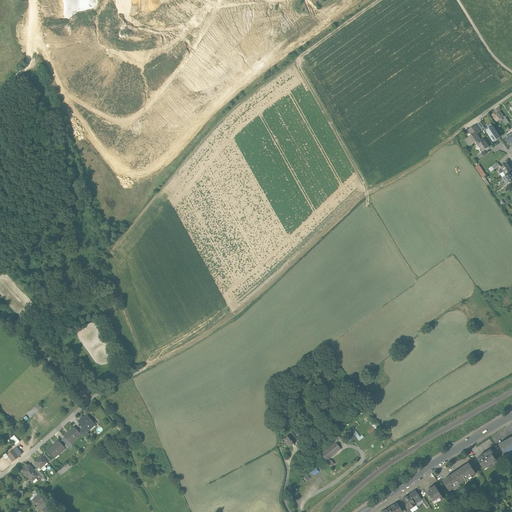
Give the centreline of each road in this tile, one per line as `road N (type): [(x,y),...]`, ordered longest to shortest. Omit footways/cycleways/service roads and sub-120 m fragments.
road 1 (track): [(478,120),(365,191),(223,320),(145,366)]
road 2 (track): [(380,0),(216,122),(108,254)]
road 3 (track): [(309,511),(393,446),(511,379)]
road 4 (track): [(35,61),(108,254)]
road 5 (tertiary): [(363,511),(511,417)]
road 6 (track): [(365,191),(293,63)]
road 7 (track): [(115,288),(61,328),(74,382)]
